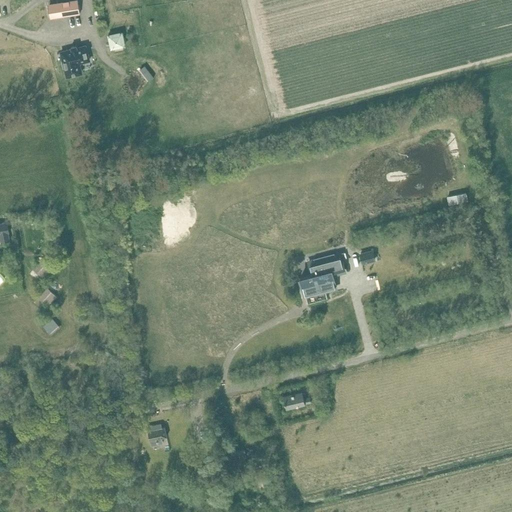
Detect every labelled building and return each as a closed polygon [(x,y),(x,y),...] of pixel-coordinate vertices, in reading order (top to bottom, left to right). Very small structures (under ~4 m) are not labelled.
[(78,0),(76,0),(49,4),(51,19),(80,14),(78,0)] [(109,43),(110,50),(126,46),(122,31),(107,34),(109,43)] [(71,49),(61,52),(63,61),(62,62),(63,69),(65,68),(67,77),(79,74),(76,64),(89,60),(86,46),(77,48),(76,46),(71,47),(71,49)] [(7,223),(0,224),(0,236),(1,241),(9,240),(8,232),(9,232),(7,223)] [(373,250),(359,253),(362,264),(376,260),(373,250)] [(312,274),(300,277),(305,296),(306,296),(305,292),(324,287),(325,291),(336,288),(332,275),(332,274),(335,273),(335,270),(343,268),(344,272),(340,253),(309,261),(312,274)] [(42,258),(33,269),(42,278),(52,267),(42,258)] [(47,287),(38,297),(47,306),(57,296),(47,287)] [(52,318),(43,326),(51,335),(60,327),(52,318)] [(302,392),(284,396),(287,408),(311,402),(310,397),(303,398),(302,392)] [(147,427),(151,445),(163,443),(162,438),(167,437),(164,427),(162,427),(161,423),(147,427)] [(245,449),(229,452),(232,467),(247,464),(245,449)] [(264,472),(256,474),(259,487),(268,485),(264,472)]
